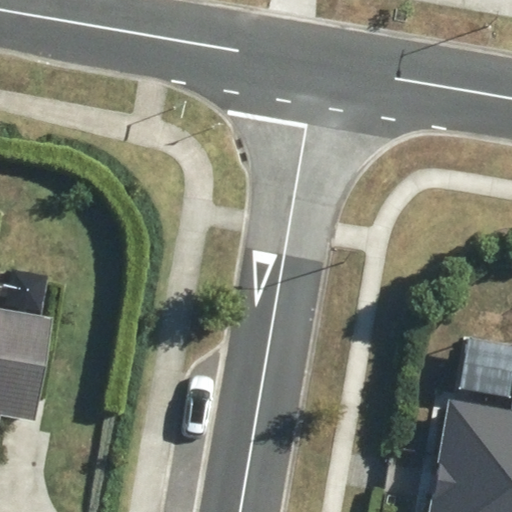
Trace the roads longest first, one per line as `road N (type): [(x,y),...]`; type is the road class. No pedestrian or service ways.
road 1 (residential): [(245,511),(320,67)]
road 2 (residential): [(0,10),(320,67)]
road 3 (residential): [(320,67),(511,99)]
